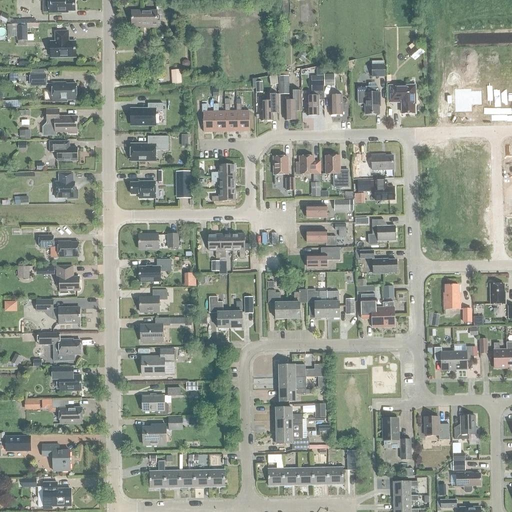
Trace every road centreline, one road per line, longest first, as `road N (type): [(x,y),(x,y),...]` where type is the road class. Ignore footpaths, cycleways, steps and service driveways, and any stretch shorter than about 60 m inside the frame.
road 1 (residential): [(246,508),(248,350),(418,348)]
road 2 (tertiary): [(115,509),(110,217)]
road 3 (tertiary): [(110,217),(107,0)]
road 4 (residential): [(412,136),(494,136),(499,268)]
road 5 (residential): [(412,136),(272,136),(250,147)]
road 6 (residential): [(249,215),(110,217)]
road 7 (residential): [(417,270),(412,136)]
road 8 (residential): [(115,509),(246,508)]
